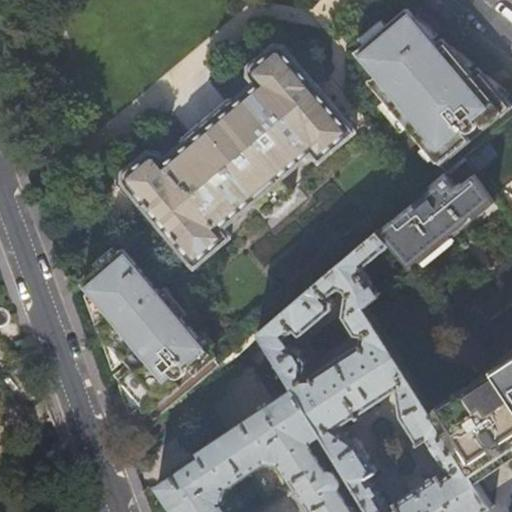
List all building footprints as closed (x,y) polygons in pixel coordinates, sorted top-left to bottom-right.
[(414,176),(427,192),(467,158),(472,153),(511,118),(511,104),(507,99),(511,94),(503,87),(500,91),(481,68),(474,74),(470,69),(476,65),(467,56),(454,46),(452,47),(444,38),(439,43),(435,39),(440,35),(417,16),(416,17),(409,9),(358,51),(378,75),(371,81),(436,159),(414,176)] [(122,178),(195,265),(231,235),(223,226),(255,199),(268,214),(272,210),(273,212),(291,197),(290,195),(294,192),(282,178),(313,152),(321,161),(356,132),(285,45),(275,45),(249,66),(248,76),(255,84),(232,103),(230,101),(190,133),(187,136),(189,138),(165,157),(159,150),(149,149),(123,169),(122,178)] [(472,153),(467,158),(472,164),(477,159),(472,153)] [(495,196),(472,164),(467,158),(427,192),(381,230),(392,244),(411,267),(421,258),(420,257),(495,196)] [(335,452),(360,492),(365,500),(372,511),(487,511),(494,508),(477,482),(433,412),(366,306),(380,294),(364,273),(367,264),(392,244),(381,230),(261,332),(294,386),(324,434),(335,452)] [(141,404),(154,419),(248,340),(235,325),(209,346),(124,246),(82,281),(90,290),(87,294),(91,306),(97,322),(103,317),(106,321),(99,327),(106,336),(103,338),(114,368),(119,363),(122,367),(116,373),(125,384),(134,396),(127,402),(131,413),(141,404)] [(0,364),(1,366),(13,356),(0,339),(0,364)] [(511,361),(496,371),(511,395),(511,361)] [(496,371),(433,412),(477,482),(509,459),(511,457),(511,395),(496,371)] [(311,442),(324,434),(294,386),(196,451),(198,455),(153,485),(170,511),(226,511),(222,505),(226,486),(265,462),(282,466),(311,511),(372,511),(365,500),(354,506),(349,498),(360,492),(335,452),(323,459),(311,442)] [(162,419),(171,431),(196,415),(187,402),(162,419)]
